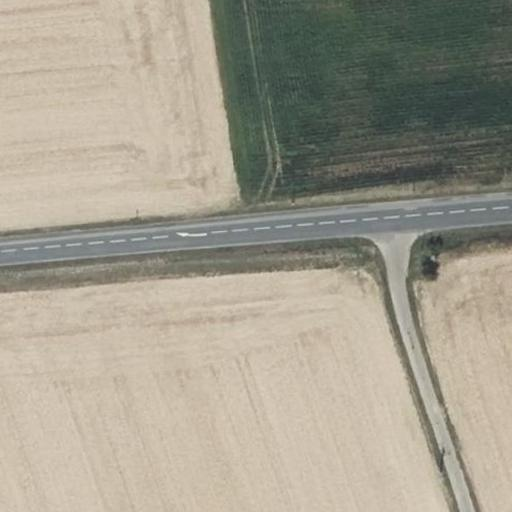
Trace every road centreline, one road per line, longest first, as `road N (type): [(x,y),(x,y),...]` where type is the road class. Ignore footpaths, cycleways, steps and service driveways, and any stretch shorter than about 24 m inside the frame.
road 1 (tertiary): [(511,208),(0,255)]
road 2 (track): [(390,218),(406,330),(468,511)]
